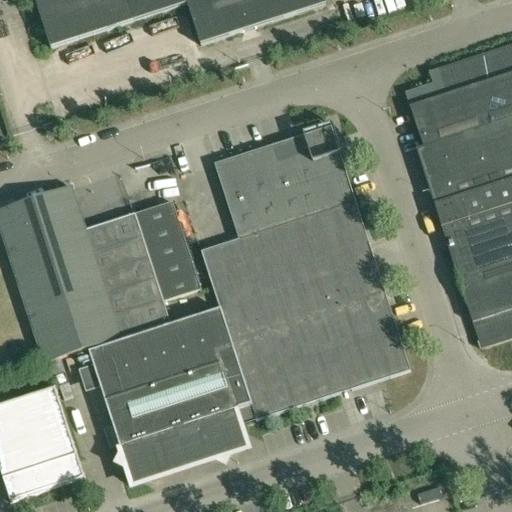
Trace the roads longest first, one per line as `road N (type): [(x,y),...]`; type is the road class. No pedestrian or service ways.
road 1 (unclassified): [(0,182),(357,66)]
road 2 (unclassified): [(474,410),(357,66)]
road 3 (unclassified): [(157,511),(474,410)]
road 4 (unclassified): [(357,66),(511,17)]
